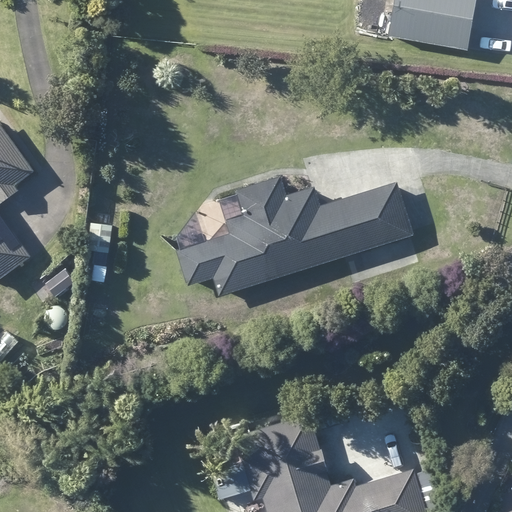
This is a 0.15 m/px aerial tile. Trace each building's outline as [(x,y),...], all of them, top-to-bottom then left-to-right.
[(396,0),(390,34),(469,48),(477,0),(396,0)] [(0,275),(33,252),(0,205),(0,202),(21,187),(17,181),(34,169),(0,122),(0,275)] [(218,294),(413,233),(397,180),(320,204),(314,185),(287,194),(281,175),(236,189),(243,213),(226,219),(231,231),(179,248),(190,282),(213,275),(218,294)] [(110,254),(111,223),(91,223),(90,253),(110,254)] [(424,511),(412,471),(353,489),(351,482),(328,489),(306,418),(241,437),(248,460),(239,462),(251,503),(260,500),(263,511),(424,511)]
